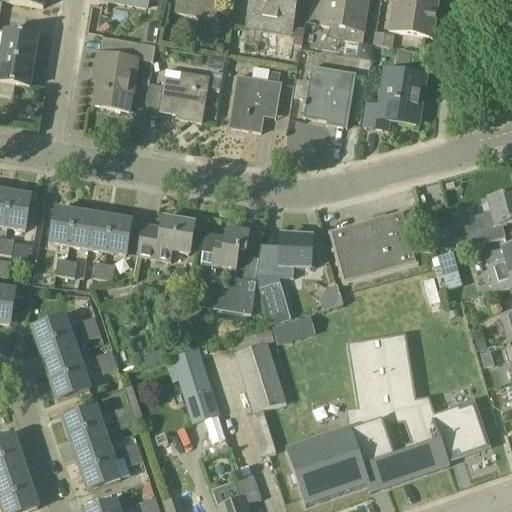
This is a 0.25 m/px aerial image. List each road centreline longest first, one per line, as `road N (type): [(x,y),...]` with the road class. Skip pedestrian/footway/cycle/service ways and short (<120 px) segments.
road 1 (residential): [(511,140),(315,193),(52,156)]
road 2 (residential): [(61,511),(18,381),(0,362)]
road 3 (residential): [(52,156),(79,0)]
